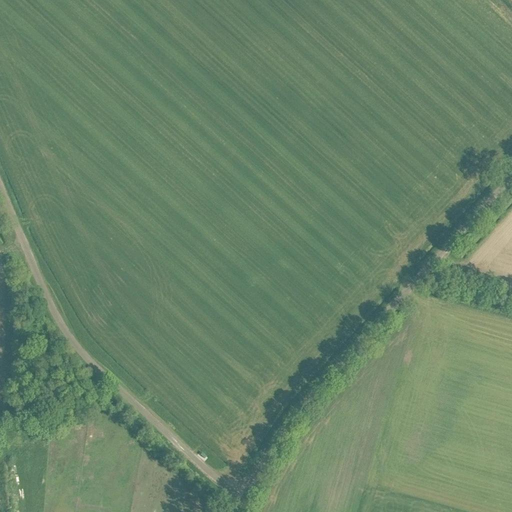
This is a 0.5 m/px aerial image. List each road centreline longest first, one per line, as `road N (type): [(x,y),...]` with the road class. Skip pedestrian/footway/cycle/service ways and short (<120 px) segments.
road 1 (unclassified): [(251,498),(103,378),(73,342),(44,296),(0,182)]
road 2 (unclassified): [(251,498),(317,398),(511,182)]
